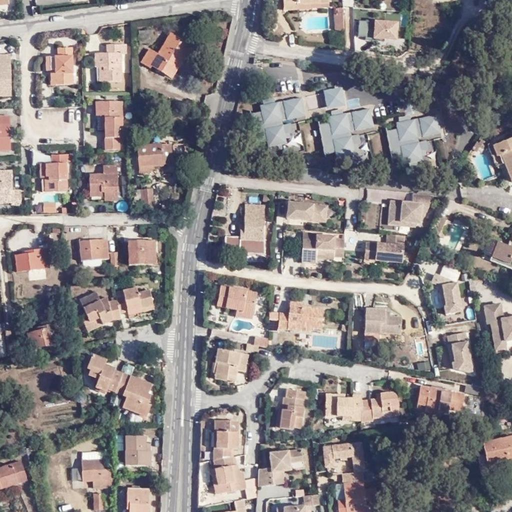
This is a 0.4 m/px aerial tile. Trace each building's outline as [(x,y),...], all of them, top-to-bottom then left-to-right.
[(329,7),(329,3),(296,5),(296,2),(283,3),(283,11),(311,10),(310,8),(329,7)] [(343,30),(342,13),(337,13),(333,14),(334,30),(343,30)] [(396,41),(396,21),(358,22),(358,41),(396,41)] [(153,43),(151,30),(138,31),(139,44),(153,43)] [(177,43),(179,39),(171,33),(157,54),(149,49),(140,63),(150,69),(151,67),(159,72),(162,67),(171,72),(185,48),(177,43)] [(191,47),(179,39),(177,43),(185,48),(171,72),(162,67),(159,72),(171,79),(191,47)] [(125,45),(107,46),(106,49),(106,54),(105,54),(101,68),(103,68),(104,82),(121,82),(120,54),(126,54),(125,45)] [(55,71),(55,85),(72,85),(71,48),(56,49),(57,57),(45,58),(46,71),(50,71),(55,71)] [(95,68),(99,68),(101,68),(105,54),(94,54),(95,68)] [(0,96),(11,96),(10,56),(0,55),(0,96)] [(342,87),(323,91),(326,110),(345,106),(342,87)] [(304,116),(301,97),(259,106),(260,112),(249,114),(255,143),(266,141),(268,147),(286,143),(284,134),(292,133),(290,123),(282,125),(282,120),(304,116)] [(105,148),(119,146),(119,130),(122,130),(122,102),(96,102),(95,116),(100,116),(104,116),(104,130),(105,148)] [(373,127),(369,109),(327,117),(328,123),(318,125),(323,154),(335,152),(336,158),(354,155),(352,145),(360,144),(358,134),(351,136),(350,131),(373,127)] [(441,133),(437,114),(395,123),(396,128),(385,130),(391,160),(402,158),(403,164),(422,161),(420,151),(428,150),(426,140),(418,142),(417,138),(441,133)] [(0,150),(10,151),(9,116),(0,116),(0,150)] [(511,137),(492,146),(496,157),(508,153),(511,160),(504,163),(511,183),(511,182),(511,137)] [(479,143),(476,142),(472,149),(476,152),(480,147),(483,149),(486,143),(481,140),(479,143)] [(171,144),(137,148),(140,176),(151,175),(151,171),(154,170),(154,166),(173,164),(171,144)] [(496,157),(492,146),(491,144),(488,145),(496,166),(504,163),(511,160),(508,153),(496,157)] [(48,178),(48,192),(66,192),(66,162),(71,162),(71,155),(51,156),(52,164),(40,165),(40,178),(45,178),(48,178)] [(89,175),(90,193),(104,193),(104,196),(104,201),(117,201),(117,166),(103,166),(102,175),(89,175)] [(0,203),(12,203),(12,205),(21,204),(20,191),(12,191),(11,171),(0,171),(0,203)] [(153,213),(151,189),(137,190),(133,190),(135,213),(153,213)] [(420,225),(422,205),(429,206),(430,195),(413,193),(411,203),(389,201),(387,225),(415,228),(416,225),(420,225)] [(43,214),(56,214),(56,202),(43,202),(43,214)] [(312,221),(314,206),(289,203),(287,219),(312,221)] [(243,229),(240,229),(239,240),(262,241),(264,206),(253,206),(252,213),(244,213),(244,226),(243,229)] [(327,207),(314,206),(312,221),(326,223),(327,207)] [(442,228),(446,230),(451,222),(437,216),(429,232),(438,235),(442,228)] [(455,225),(448,241),(460,246),(467,230),(455,225)] [(443,238),(446,230),(442,228),(438,235),(443,238)] [(324,255),(324,259),(333,260),(334,257),(343,257),(344,239),(335,239),(335,237),(315,236),(315,234),(302,233),(301,258),(316,259),(316,255),(324,255)] [(402,264),(404,236),(386,234),(385,244),(376,243),(376,244),(366,243),(364,259),(375,260),(375,261),(402,264)] [(511,241),(511,242),(511,247),(497,241),(498,239),(494,238),(493,238),(493,237),(492,237),(491,237),(490,238),(489,238),(489,239),(488,239),(488,240),(487,241),(482,254),(491,257),(511,265),(511,241)] [(106,239),(78,242),(80,262),(82,262),(83,267),(101,266),(101,260),(108,259),(106,239)] [(150,255),(155,255),(154,241),(127,242),(129,265),(151,265),(150,255)] [(29,254),(24,255),(15,256),(17,272),(49,268),(47,249),(28,251),(29,254)] [(490,261),(511,269),(511,265),(491,257),(490,261)] [(461,312),(456,283),(435,274),(431,282),(438,285),(439,292),(443,292),(445,306),(443,306),(444,314),(461,312)] [(507,283),(498,279),(496,284),(506,287),(507,283)] [(242,313),(253,315),(257,293),(220,286),(216,306),(236,311),(242,312),(242,313)] [(115,298),(119,314),(127,312),(153,306),(150,291),(137,293),(136,288),(122,291),(123,296),(116,298),(115,298)] [(120,320),(115,297),(100,301),(96,292),(79,300),(86,316),(81,318),(85,328),(108,318),(110,322),(112,321),(120,320)] [(277,313),(269,312),(268,331),(277,332),(277,329),(286,330),(287,323),(301,325),(301,327),(310,328),(321,330),(323,309),(308,307),(307,309),(303,309),(303,307),(303,303),(289,302),(288,314),(277,313)] [(511,318),(501,321),(499,305),(483,308),(487,333),(490,333),(493,349),(504,347),(504,350),(511,348),(511,318)] [(153,306),(127,312),(128,316),(154,310),(153,306)] [(384,334),(400,335),(401,317),(390,317),(384,317),(384,311),(384,309),(365,309),(364,333),(363,341),(383,341),(384,334)] [(252,320),(253,315),(242,313),(242,312),(236,311),(234,317),(252,320)] [(87,332),(110,322),(108,318),(85,328),(87,332)] [(40,331),(36,332),(27,334),(31,350),(63,343),(58,323),(39,328),(40,331)] [(287,323),(286,330),(310,333),(310,328),(301,327),(301,325),(287,323)] [(452,369),(472,373),(467,341),(465,332),(446,335),(447,345),(451,344),(453,363),(451,363),(452,369)] [(258,346),(259,346),(267,348),(267,345),(267,339),(254,337),(253,345),(258,346)] [(504,347),(493,349),(495,359),(505,357),(504,350),(504,347)] [(226,376),(235,378),(237,371),(245,373),(248,354),(217,349),(215,363),(217,363),(215,374),(214,379),(226,381),(226,380),(226,376)] [(107,389),(115,393),(122,374),(107,368),(104,367),(105,365),(106,361),(92,355),(87,369),(90,370),(88,376),(98,379),(95,388),(106,392),(107,389)] [(123,374),(116,393),(126,397),(122,408),(146,417),(151,405),(147,404),(151,395),(148,394),(152,384),(123,374)] [(479,387),(465,385),(464,392),(477,394),(479,387)] [(426,406),(424,412),(437,415),(437,412),(447,413),(448,410),(460,412),(464,394),(420,386),(417,404),(426,406)] [(282,410),(279,429),(292,431),(292,428),(300,429),(307,392),(286,389),(285,398),(283,398),(282,406),(283,407),(282,410)] [(376,399),(361,401),(361,422),(373,421),(373,419),(400,416),(399,409),(398,406),(397,400),(395,395),(394,393),(392,392),(379,394),(380,399),(376,399)] [(361,421),(362,395),(353,396),(353,394),(352,395),(352,398),(345,398),(336,398),(336,394),(325,394),(325,416),(341,417),(351,417),(351,421),(361,421)] [(213,460),(230,457),(231,449),(237,450),(237,421),(214,420),(214,432),(216,432),(216,449),(213,448),(213,460)] [(145,451),(145,444),(146,437),(125,436),(124,466),(150,467),(150,451),(145,451)] [(511,436),(491,441),(482,442),(484,454),(489,471),(511,465),(510,460),(511,459),(511,436)] [(343,484),(363,482),(362,471),(364,471),(361,443),(323,447),(325,468),(334,466),(333,459),(340,458),(341,461),(346,460),(346,458),(352,457),(354,472),(341,474),(343,484)] [(33,447),(26,449),(29,464),(37,462),(33,447)] [(282,466),(290,465),(290,463),(303,462),(301,449),(269,453),(270,468),(258,469),(257,487),(271,486),(270,479),(284,478),(283,471),(282,466)] [(81,453),(82,460),(110,459),(109,452),(81,453)] [(489,471),(484,454),(477,456),(479,466),(478,466),(480,473),(489,471)] [(244,464),(245,455),(230,457),(213,460),(214,469),(217,486),(214,487),(215,495),(245,489),(243,476),(255,474),(256,464),(244,464)] [(110,459),(82,460),(82,482),(93,482),(93,489),(111,488),(110,459)] [(0,484),(16,479),(17,484),(27,480),(21,461),(0,467),(0,484)] [(254,492),(255,474),(243,476),(245,489),(246,493),(254,492)] [(0,489),(17,484),(16,479),(0,484),(0,489)] [(377,489),(376,480),(366,482),(367,491),(377,489)] [(364,491),(363,482),(343,484),(344,500),(336,501),(337,511),(366,511),(365,504),(365,502),(364,491)] [(148,511),(149,490),(139,489),(139,486),(131,486),(131,489),(126,489),(125,511),(148,511)] [(378,500),(377,489),(367,491),(364,491),(365,502),(378,500)] [(94,510),(103,509),(103,494),(93,494),(94,510)] [(317,495),(304,496),(305,506),(275,509),(275,511),(309,511),(309,505),(319,504),(317,495)] [(245,511),(243,500),(234,501),(236,510),(228,511),(245,511)] [(365,504),(366,511),(378,511),(378,502),(365,504)]
